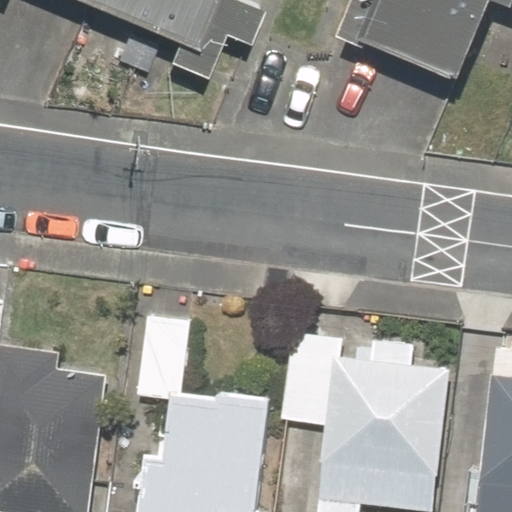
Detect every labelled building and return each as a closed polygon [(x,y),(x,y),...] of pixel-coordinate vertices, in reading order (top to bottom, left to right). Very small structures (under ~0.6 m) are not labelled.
[(11,0),(47,0),(204,66),(215,40),(252,55),(269,16),(232,1),(231,0),(0,0),(0,6),(7,10),(11,0)] [(351,0),(339,29),(453,77),(485,0),(351,0)] [(193,316),(147,312),(139,401),(185,405),(193,316)] [(344,341),(294,336),(285,425),(326,429),(317,511),(440,511),(454,370),(417,366),(419,350),(360,344),(358,364),(342,362),(344,341)] [(511,511),(511,345),(498,344),(478,511),(511,511)] [(60,360),(0,354),(0,511),(96,511),(109,380),(58,375),(60,360)] [(258,511),(270,396),(221,391),(219,410),(178,406),(172,462),(143,459),(138,511),(258,511)]
